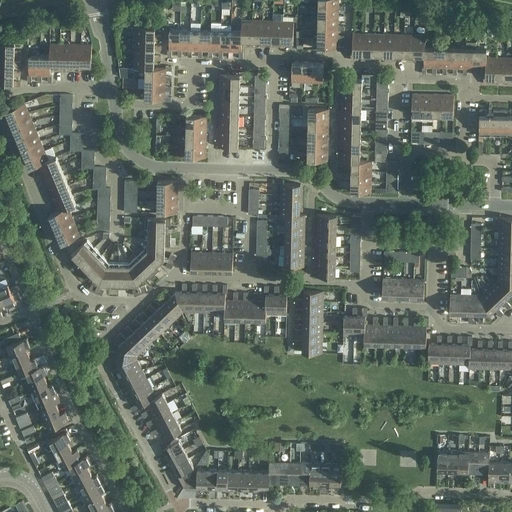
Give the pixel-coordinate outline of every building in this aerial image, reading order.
[(338,7),(338,9),(344,9),(344,5),(338,5),(338,0),(318,0),(318,6),(338,7)] [(338,15),(338,9),(338,7),(318,6),(318,16),(338,17),(338,19),(344,19),(344,15),(338,15)] [(338,25),(338,19),(338,17),(318,16),(317,27),(338,27),(338,29),(344,29),(344,25),(338,25)] [(251,39),(252,19),(241,19),(241,31),(241,39),(249,39),(251,39)] [(262,40),(262,19),(252,19),(251,39),(249,39),(249,46),(253,46),(254,39),(259,40),(262,40)] [(272,40),(272,20),(262,19),(262,40),(259,40),(259,46),(264,46),(264,40),(270,40),(272,40)] [(282,40),(283,20),(272,20),(272,40),(270,40),(270,46),(274,46),(274,40),(280,40),(282,40)] [(282,40),(280,40),(280,46),(284,46),(284,40),(293,41),(293,20),(283,20),(282,40)] [(154,37),(154,39),(161,39),(161,35),(155,34),(155,26),(134,25),(134,36),(154,37)] [(337,35),(338,29),(338,27),(317,27),(317,37),(337,37),(337,39),(344,40),(344,35),(337,35)] [(179,49),(180,29),(169,29),(169,49),(167,49),(167,55),(171,55),(171,49),(177,49),(179,49)] [(190,50),(190,29),(180,29),(179,49),(177,49),(177,55),(181,56),(182,49),(187,50),(190,50)] [(200,50),(200,30),(190,29),(190,50),(187,50),(187,56),(192,56),(192,50),(198,50),(200,50)] [(210,50),(211,30),(200,30),(200,50),(198,50),(198,56),(202,56),(202,50),(208,50),(210,50)] [(220,50),(221,30),(211,30),(210,50),(208,50),(208,56),(212,56),(212,50),(218,50),(220,50)] [(230,51),(231,30),(221,30),(220,50),(218,50),(218,57),(222,57),(222,50),(228,51),(230,51)] [(241,31),(231,30),(230,51),(228,51),(228,57),(232,57),(233,51),(238,51),(241,51),(241,39),(241,31)] [(363,53),(363,33),(352,32),(352,52),(350,52),(350,59),(354,59),(355,53),(361,53),(363,53)] [(373,53),(373,33),(363,33),(363,53),(361,53),(360,59),(365,59),(365,53),(371,53),(373,53)] [(383,54),(384,33),(373,33),(373,53),(371,53),(371,59),(375,60),(375,53),(381,53),(383,54)] [(393,54),(394,33),(384,33),(383,54),(381,53),(381,60),(385,60),(385,54),(391,54),(393,54)] [(403,54),(404,34),(394,33),(393,54),(391,54),(391,60),(395,60),(395,54),(401,54),(403,54)] [(414,54),(414,34),(404,34),(403,54),(401,54),(401,60),(405,60),(406,54),(412,54),(414,54)] [(424,46),(425,46),(425,34),(414,34),(414,54),(412,54),(411,60),(416,61),(416,54),(424,55),(424,46)] [(154,45),(154,39),(154,37),(134,36),(134,46),(154,47),(154,49),(160,49),(160,45),(154,45)] [(337,45),(337,39),(337,37),(317,37),(317,47),(337,48),(337,50),(343,50),(343,46),(337,45)] [(0,51),(14,52),(14,54),(20,55),(21,50),(14,50),(15,42),(0,41),(0,51)] [(60,63),(60,43),(50,43),(49,55),(50,55),(50,63),(58,63),(60,63)] [(70,64),(70,43),(60,43),(60,63),(58,63),(58,70),(62,70),(62,63),(68,64),(70,64)] [(80,64),(81,43),(70,43),(70,64),(68,64),(68,70),(72,70),(72,64),(78,64),(80,64)] [(80,64),(78,64),(78,70),(82,70),(82,64),(91,64),(91,44),(81,43),(80,64)] [(154,55),(154,49),(154,47),(134,46),(134,56),(154,57),(154,59),(160,59),(160,55),(154,55)] [(435,46),(425,46),(424,46),(424,55),(423,66),(422,66),(422,73),(426,73),(426,66),(432,67),(434,67),(435,46)] [(444,67),(445,47),(435,46),(434,67),(432,67),(432,73),(436,73),(436,67),(442,67),(444,67)] [(455,67),(455,47),(445,47),(444,67),(442,67),(442,73),(446,73),(446,67),(452,67),(455,67)] [(465,67),(465,47),(455,47),(455,67),(452,67),(452,73),(457,74),(457,67),(463,67),(465,67)] [(475,68),(475,47),(465,47),(465,67),(463,67),(462,74),(467,74),(467,68),(473,68),(475,68)] [(486,56),(486,48),(475,47),(475,68),(473,68),(473,74),(477,74),(477,68),(485,68),(486,56)] [(14,60),(14,54),(14,52),(0,51),(0,62),(14,62),(14,65),(20,65),(20,60),(14,60)] [(39,75),(40,55),(29,54),(29,74),(27,74),(27,81),(31,81),(31,75),(37,75),(39,75)] [(50,75),(50,63),(50,55),(49,55),(40,55),(39,75),(37,75),(37,81),(41,81),(41,75),(47,75),(50,75)] [(154,67),(154,59),(154,57),(134,56),(133,67),(145,67),(154,67)] [(496,56),(486,56),(485,68),(485,76),(483,76),(483,83),(487,83),(487,77),(493,77),(495,77),(496,56)] [(506,77),(506,57),(496,56),(495,77),(493,77),(493,83),(497,83),(497,77),(503,77),(506,77)] [(511,56),(506,57),(506,77),(503,77),(503,83),(508,83),(508,77),(511,77),(511,56)] [(302,81),(303,61),(292,61),(291,81),(302,81)] [(312,82),(313,61),(303,61),(302,81),(312,82)] [(313,61),(312,82),(323,82),(323,62),(313,61)] [(14,70),(14,65),(14,62),(0,62),(0,72),(14,73),(14,75),(20,75),(20,71),(14,70)] [(165,70),(165,67),(154,67),(145,67),(145,77),(165,78),(165,80),(171,80),(171,76),(165,76),(165,70)] [(14,81),(14,75),(14,73),(0,72),(0,82),(13,83),(13,85),(20,85),(20,81),(14,81)] [(219,84),(239,85),(240,74),(219,73),(219,84)] [(165,86),(165,80),(165,78),(145,77),(145,87),(165,88),(165,90),(171,90),(171,86),(165,86)] [(341,88),(361,88),(362,78),(341,77),(341,88)] [(239,95),(239,85),(219,84),(219,94),(239,95)] [(165,96),(165,90),(165,88),(145,87),(144,98),(164,99),(164,100),(171,100),(171,96),(165,96)] [(361,98),(361,88),(341,88),(341,98),(361,98)] [(422,114),(422,93),(412,93),(411,113),(422,114)] [(432,114),(433,93),(422,93),(422,114),(432,114)] [(442,114),(443,94),(433,93),(432,114),(442,114)] [(239,105),(239,95),(219,94),(219,104),(239,105)] [(443,94),(442,114),(453,114),(454,94),(443,94)] [(361,109),(361,98),(341,98),(341,108),(361,109)] [(10,119),(28,112),(24,102),(5,109),(10,119)] [(239,115),(239,105),(219,104),(218,115),(239,115)] [(308,118),(328,118),(328,108),(308,107),(308,118)] [(361,119),(361,109),(341,108),(340,118),(361,119)] [(489,134),(490,114),(487,114),(487,109),(479,108),(479,134),(489,134)] [(499,134),(500,109),(493,109),(493,114),(490,114),(489,134),(499,134)] [(510,135),(511,129),(511,114),(507,114),(507,109),(500,109),(499,134),(509,135),(510,135)] [(14,129),(32,121),(28,112),(10,119),(14,129)] [(186,125),(206,125),(206,115),(186,114),(186,125)] [(238,125),(239,115),(218,115),(218,125),(238,125)] [(328,129),(328,118),(308,118),(308,128),(328,129)] [(360,129),(361,119),(340,118),(340,128),(360,129)] [(18,138),(36,130),(32,121),(14,129),(18,138)] [(206,135),(206,125),(186,125),(186,135),(206,135)] [(238,136),(238,125),(218,125),(218,135),(238,136)] [(328,139),(328,129),(308,128),(307,138),(328,139)] [(360,139),(360,129),(340,128),(340,139),(360,139)] [(21,148),(40,140),(36,130),(18,138),(21,148)] [(206,146),(206,135),(186,135),(185,145),(206,146)] [(238,146),(238,136),(218,135),(218,146),(238,146)] [(327,149),(328,139),(307,138),(307,148),(327,149)] [(360,149),(360,139),(340,139),(340,149),(360,149)] [(25,157),(44,149),(40,140),(21,148),(25,157)] [(205,156),(206,146),(185,145),(185,156),(205,156)] [(327,160),(327,149),(307,148),(307,159),(327,160)] [(48,159),(48,158),(44,149),(25,157),(29,167),(37,164),(37,163),(48,159)] [(360,160),(360,159),(360,149),(340,149),(339,160),(351,160),(360,160)] [(41,173),(60,165),(56,155),(48,158),(48,159),(37,163),(37,164),(41,173)] [(371,170),(371,160),(360,159),(360,160),(351,160),(351,170),(371,170)] [(45,182),(64,174),(60,165),(41,173),(45,182)] [(371,181),(371,170),(351,170),(351,180),(371,181)] [(49,192),(68,184),(64,174),(45,182),(49,192)] [(157,190),(177,191),(178,180),(157,180),(157,190)] [(371,191),(371,181),(351,180),(350,191),(371,191)] [(280,193),(300,194),(300,183),(280,182),(280,193)] [(53,201),(72,193),(68,184),(49,192),(53,201)] [(177,201),(177,191),(157,190),(157,200),(177,201)] [(68,206),(76,203),(72,193),(53,201),(57,210),(57,211),(68,206)] [(300,204),(300,194),(280,193),(280,203),(300,204)] [(177,211),(177,201),(157,200),(157,211),(177,211)] [(299,214),(300,204),(280,203),(280,214),(285,214),(299,214)] [(72,216),(68,206),(57,211),(57,210),(49,214),(53,223),(72,216)] [(316,224),(336,225),(336,214),(317,213),(316,224)] [(285,224),(304,224),(305,214),(299,214),(285,214),(285,224)] [(57,233),(76,225),(72,216),(53,223),(57,233)] [(499,227),(511,227),(511,216),(499,217),(499,227)] [(145,227),(165,228),(165,225),(170,225),(171,217),(145,217),(145,227)] [(304,235),(304,224),(285,224),(285,234),(304,235)] [(336,235),(336,225),(316,224),(316,234),(336,235)] [(76,225),(57,233),(61,243),(80,235),(76,225)] [(165,231),(165,228),(145,227),(144,237),(170,238),(170,231),(165,231)] [(511,237),(511,227),(499,227),(498,237),(511,237)] [(304,245),(304,235),(285,234),(284,244),(304,245)] [(336,245),(336,235),(316,234),(316,245),(336,245)] [(164,257),(165,249),(165,245),(170,245),(170,238),(144,237),(144,247),(144,248),(164,257)] [(511,247),(511,237),(498,237),(498,248),(511,247)] [(79,261),(94,247),(86,239),(68,257),(73,262),(77,259),(79,261)] [(304,255),(304,245),(284,244),(284,254),(304,255)] [(335,255),(336,245),(316,245),(316,255),(335,255)] [(82,272),(101,254),(94,247),(79,261),(81,263),(77,267),(82,272)] [(511,258),(511,247),(498,248),(498,258),(511,258)] [(154,274),(159,269),(156,265),(164,257),(144,248),(137,255),(154,274)] [(201,271),(202,251),(191,251),(190,271),(201,271)] [(211,271),(212,252),(202,251),(201,271),(211,271)] [(222,272),(222,252),(212,252),(211,271),(222,272)] [(222,252),(222,272),(232,272),(233,252),(222,252)] [(99,282),(108,262),(108,261),(101,254),(82,272),(87,277),(91,273),(99,282)] [(303,265),(304,255),(284,254),(284,265),(303,265)] [(149,279),(154,274),(137,255),(129,262),(137,283),(145,275),(149,279)] [(335,265),(335,255),(316,255),(315,265),(335,265)] [(511,258),(498,258),(498,268),(511,268),(511,258)] [(118,288),(119,262),(108,262),(99,282),(111,282),(111,288),(118,288)] [(128,262),(119,262),(118,288),(125,288),(125,283),(137,283),(129,262),(128,262)] [(335,276),(335,265),(315,265),(315,276),(335,276)] [(511,268),(498,268),(497,278),(511,278),(511,268)] [(392,297),(393,277),(382,277),(382,297),(392,297)] [(403,297),(403,278),(393,277),(392,297),(403,297)] [(413,297),(413,278),(403,278),(403,297),(413,297)] [(413,278),(413,297),(424,298),(424,278),(413,278)] [(511,278),(497,278),(497,279),(510,293),(509,295),(511,298),(511,278)] [(505,299),(509,295),(510,293),(497,279),(489,286),(503,300),(501,302),(507,308),(511,305),(505,299)] [(0,286),(0,289),(7,306),(16,302),(15,300),(20,298),(15,285),(9,287),(8,283),(0,286)] [(184,291),(186,291),(186,283),(182,283),(182,291),(175,291),(170,295),(169,297),(182,311),(183,311),(184,291)] [(194,291),(196,291),(196,283),(192,283),(192,291),(186,291),(184,291),(183,311),(184,311),(194,311),(194,291)] [(204,292),(206,292),(207,283),(202,283),(202,292),(196,291),(194,291),(194,311),(204,311),(204,292)] [(214,292),(217,292),(217,283),(213,283),(212,292),(206,292),(204,292),(204,311),(214,312),(214,292)] [(224,299),(225,299),(225,293),(227,293),(227,284),(223,284),(223,292),(217,292),(214,292),(214,312),(224,312),(224,299)] [(276,294),(278,294),(278,285),(274,285),(274,294),(268,293),(265,293),(265,300),(266,300),(265,313),(266,313),(276,313),(276,294)] [(276,294),(276,313),(286,313),(287,294),(288,294),(289,285),(284,285),(284,294),(278,294),(276,294)] [(497,306),(501,302),(503,300),(489,286),(482,293),(495,308),(494,309),(500,315),(503,312),(497,306)] [(303,300),(323,301),(323,290),(304,289),(304,288),(295,287),(295,292),(303,292),(303,298),(303,300)] [(169,297),(170,295),(165,289),(161,292),(167,298),(163,302),(161,304),(175,318),(182,312),(182,311),(169,297)] [(235,300),(237,300),(237,291),(233,291),(233,300),(225,299),(224,299),(224,312),(224,319),(235,319),(235,300)] [(245,300),(247,300),(248,291),(243,291),(243,300),(237,300),(235,300),(235,319),(245,320),(245,300)] [(255,300),(258,300),(258,292),(254,292),(253,300),(247,300),(245,300),(245,320),(255,320),(255,300)] [(460,313),(461,293),(450,293),(449,313),(460,313)] [(470,313),(471,294),(461,293),(460,313),(468,313),(470,313)] [(489,314),(494,309),(495,308),(482,293),(481,294),(480,313),(478,313),(478,322),(482,322),(483,314),(489,314)] [(480,313),(481,294),(471,294),(470,313),(468,313),(468,322),(472,322),(472,313),(478,313),(480,313)] [(161,304),(163,302),(157,296),(154,299),(160,305),(156,310),(154,311),(168,325),(175,318),(161,304)] [(303,300),(303,298),(295,298),(295,302),(303,302),(303,308),(303,310),(323,311),(323,301),(303,300)] [(265,300),(258,300),(255,300),(255,320),(266,320),(266,313),(265,313),(266,300),(265,300)] [(154,311),(156,310),(150,303),(147,306),(152,312),(148,317),(147,318),(160,332),(166,327),(168,325),(154,311)] [(354,315),(356,315),(357,307),(352,307),(352,315),(344,315),(343,321),(343,332),(343,334),(354,335),(354,315)] [(364,324),(365,324),(365,316),(367,316),(367,307),(363,307),(362,315),(356,315),(354,315),(354,335),(364,335),(364,324)] [(303,310),(303,308),(295,308),(294,312),(303,312),(303,318),(303,320),(322,321),(323,311),(303,310)] [(147,318),(148,317),(142,310),(139,314),(145,320),(141,324),(139,325),(153,340),(160,332),(147,318)] [(375,324),(377,324),(377,316),(373,316),(373,324),(365,324),(364,324),(364,335),(364,343),(374,344),(375,324)] [(385,324),(387,324),(387,316),(383,316),(383,324),(377,324),(375,324),(374,344),(384,344),(385,324)] [(395,325),(397,325),(398,316),(393,316),(393,325),(387,324),(385,324),(384,344),(395,344),(395,325)] [(405,325),(408,325),(408,316),(403,316),(403,325),(397,325),(395,325),(395,344),(405,345),(405,325)] [(415,325),(418,325),(418,317),(414,317),(413,325),(408,325),(405,325),(405,345),(415,345),(415,325)] [(415,325),(415,345),(426,345),(426,326),(428,326),(428,317),(424,317),(424,325),(418,325),(415,325)] [(139,325),(141,324),(135,318),(132,321),(137,327),(133,331),(132,332),(145,347),(153,340),(139,325)] [(303,320),(303,318),(294,318),(294,322),(303,323),(303,328),(302,331),(322,331),(322,321),(303,320)] [(132,332),(133,331),(127,325),(124,328),(130,334),(126,338),(124,339),(138,354),(145,347),(132,332)] [(302,331),(303,328),(294,328),(294,333),(302,333),(302,339),(302,341),(322,341),(322,331),(302,331)] [(22,339),(21,337),(19,331),(2,338),(5,346),(8,345),(11,354),(26,348),(31,346),(27,337),(22,339)] [(124,339),(126,338),(120,332),(117,335),(123,341),(118,345),(117,351),(117,353),(137,356),(137,355),(137,354),(138,354),(124,339)] [(439,343),(441,343),(441,334),(437,334),(437,343),(428,342),(428,345),(428,362),(438,362),(439,343)] [(449,343),(451,343),(451,335),(447,335),(447,343),(441,343),(439,343),(438,362),(449,363),(449,343)] [(459,343),(461,343),(462,335),(457,335),(457,343),(451,343),(449,343),(449,363),(459,363),(459,343)] [(469,348),(470,348),(470,344),(472,344),(472,335),(468,335),(467,344),(461,343),(459,343),(459,363),(468,363),(469,363),(469,348)] [(302,341),(302,339),(294,338),(294,343),(302,343),(302,351),(322,352),(322,341),(302,341)] [(480,348),(482,348),(482,339),(478,339),(477,348),(470,348),(469,348),(469,363),(468,363),(468,367),(479,368),(480,348)] [(490,348),(492,348),(492,340),(488,340),(488,348),(482,348),(480,348),(479,368),(489,368),(490,348)] [(500,349),(502,349),(502,340),(498,340),(498,348),(492,348),(490,348),(489,368),(499,368),(500,349)] [(510,349),(511,348),(511,340),(508,340),(508,349),(502,349),(500,349),(499,368),(509,368),(510,368),(510,349)] [(30,358),(26,348),(11,354),(16,365),(30,359),(30,358)] [(117,353),(117,351),(109,350),(108,354),(117,355),(116,361),(118,366),(119,368),(137,359),(136,358),(137,356),(117,353)] [(20,373),(25,371),(39,365),(35,356),(30,358),(30,359),(16,365),(20,373)] [(124,377),(142,368),(137,359),(119,368),(118,366),(111,370),(113,374),(120,370),(123,375),(124,377)] [(43,374),(48,372),(44,363),(39,365),(25,371),(29,380),(43,374)] [(129,386),(146,377),(142,368),(124,377),(123,375),(116,379),(118,383),(125,379),(128,385),(129,386)] [(48,384),(43,374),(29,380),(33,391),(48,385),(48,384)] [(134,396),(151,386),(146,377),(129,386),(128,385),(120,389),(122,392),(130,388),(133,394),(134,396)] [(37,399),(56,391),(52,382),(48,384),(48,385),(33,391),(37,399)] [(145,401),(156,395),(151,386),(134,396),(133,394),(125,398),(127,401),(135,397),(137,403),(139,405),(145,402),(145,401)] [(55,402),(60,400),(56,391),(37,399),(41,408),(55,402)] [(150,411),(167,402),(162,392),(156,395),(145,401),(145,402),(149,409),(150,411)] [(60,413),(55,402),(41,408),(45,419),(60,413)] [(154,420),(172,411),(167,402),(150,411),(149,409),(141,413),(143,416),(151,413),(153,418),(154,420)] [(49,428),(68,420),(64,411),(60,413),(45,419),(49,428)] [(159,429),(176,420),(172,411),(154,420),(153,418),(146,422),(148,426),(155,422),(158,427),(159,429)] [(20,427),(31,422),(27,412),(21,414),(23,418),(17,420),(20,427)] [(159,429),(158,427),(151,431),(152,435),(160,431),(164,438),(181,429),(176,420),(159,429)] [(36,430),(33,424),(21,429),(24,435),(36,430)] [(67,441),(71,439),(67,430),(49,440),(53,448),(67,441)] [(166,458),(184,448),(178,439),(161,448),(166,458)] [(72,451),(67,441),(53,448),(59,459),(73,451),(72,451)] [(321,450),(321,442),(311,442),(310,450),(321,450)] [(171,467),(188,457),(184,448),(166,458),(171,467)] [(63,467),(68,464),(81,457),(77,449),(72,451),(73,451),(59,459),(63,467)] [(206,449),(197,463),(207,463),(208,449),(206,449)] [(447,470),(448,450),(437,449),(437,470),(447,470)] [(458,470),(458,450),(448,450),(447,470),(458,470)] [(468,471),(468,450),(458,450),(458,470),(468,471)] [(478,471),(479,450),(468,450),(468,471),(478,471)] [(489,451),(479,450),(478,471),(488,471),(489,460),(489,451)] [(87,465),(91,463),(87,454),(81,457),(68,464),(73,473),(87,465)] [(184,485),(188,478),(184,471),(194,466),(188,457),(171,467),(181,485),(184,485)] [(499,461),(489,460),(488,471),(488,481),(499,481),(499,461)] [(279,481),(279,461),(269,461),(269,470),(268,481),(268,491),(269,491),(269,481),(279,481)] [(289,482),(290,461),(279,461),(279,481),(289,482)] [(299,482),(300,462),(290,461),(289,482),(299,482)] [(509,481),(509,461),(499,461),(499,481),(509,481)] [(309,482),(310,462),(300,462),(299,482),(309,482)] [(320,483),(320,462),(310,462),(309,482),(320,483)] [(330,483),(330,462),(320,462),(320,483),(330,483)] [(330,462),(330,483),(341,483),(341,463),(330,462)] [(92,475),(87,465),(73,473),(78,483),(92,476),(92,475)] [(207,489),(207,469),(196,468),(196,479),(188,478),(184,485),(185,488),(207,489)] [(217,489),(217,469),(207,469),(207,489),(217,489)] [(227,490),(228,469),(217,469),(217,489),(227,490)] [(237,490),(238,470),(228,469),(227,490),(237,490)] [(248,490),(248,470),(238,470),(237,490),(248,490)] [(258,490),(258,470),(248,470),(248,490),(258,490)] [(258,490),(268,491),(268,481),(269,470),(258,470),(258,490)] [(83,491),(101,482),(97,473),(92,475),(92,476),(78,483),(83,491)] [(101,493),(106,490),(101,482),(83,491),(87,500),(101,492),(101,493)] [(67,500),(62,489),(57,492),(59,496),(53,499),(57,505),(67,500)] [(106,503),(101,493),(101,492),(87,500),(93,510),(107,503),(106,503)] [(57,505),(60,511),(67,511),(65,509),(71,506),(67,500),(57,505)] [(93,511),(110,511),(116,509),(111,500),(106,503),(107,503),(93,510),(93,511)]
